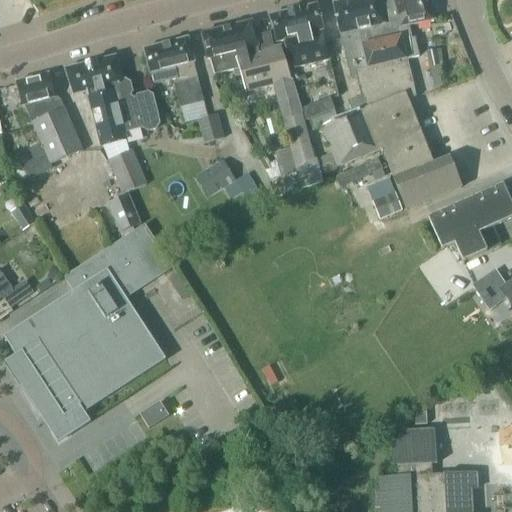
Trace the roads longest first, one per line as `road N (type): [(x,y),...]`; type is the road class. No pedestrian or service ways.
road 1 (tertiary): [(0,61),(216,0)]
road 2 (residential): [(511,113),(484,63),(465,0)]
